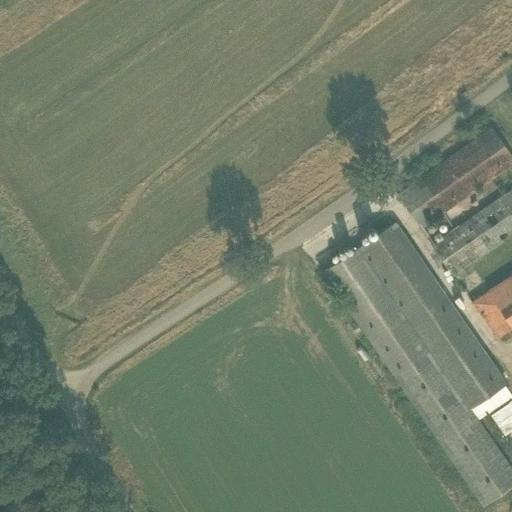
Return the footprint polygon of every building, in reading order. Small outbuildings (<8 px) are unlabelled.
[(397,195),(420,228),(511,162),(511,156),(492,128),(397,195)] [(511,234),(511,189),(432,244),(453,275),(478,257),(511,234)] [(360,247),(471,408),(506,384),(395,223),(360,247)] [(511,486),(511,468),(471,408),(360,247),(323,272),(484,505),(511,486)] [(497,338),(511,327),(511,276),(472,303),(497,338)]
